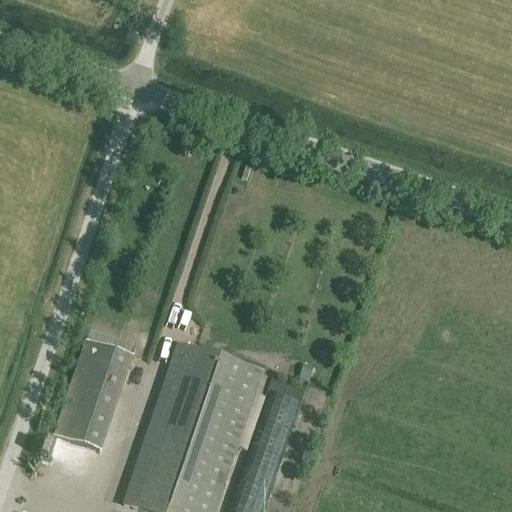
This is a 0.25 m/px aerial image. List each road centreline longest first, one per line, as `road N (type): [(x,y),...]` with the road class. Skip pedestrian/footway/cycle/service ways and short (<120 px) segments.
road 1 (unclassified): [(511,217),(0,43)]
road 2 (track): [(0,479),(164,0)]
